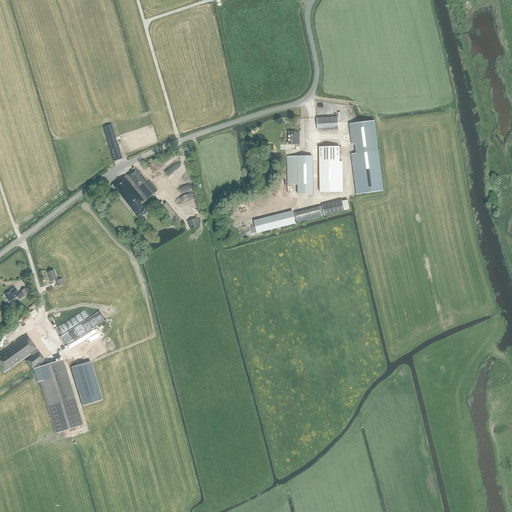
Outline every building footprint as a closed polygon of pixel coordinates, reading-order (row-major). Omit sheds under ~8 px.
[(340,120),(340,112),(337,113),(337,117),(316,118),(317,131),(338,129),(338,120),(340,120)] [(352,145),(355,144),(356,154),(351,154),(356,195),(383,191),(374,121),(349,124),(352,145)] [(122,159),(112,124),(103,127),(113,161),(122,159)] [(296,133),(289,133),(288,145),(295,145),(295,147),(299,147),(299,144),(299,133),(296,133)] [(339,162),(339,147),(319,147),(319,192),(343,192),(342,162),(339,162)] [(313,195),(312,156),(287,157),(287,185),(297,185),(297,195),(313,195)] [(150,181),(147,183),(136,169),(111,186),(129,210),(131,209),(135,214),(139,220),(149,212),(144,206),(143,207),(141,204),(155,193),(158,191),(150,181)] [(172,177),(175,183),(185,178),(183,173),(172,177)] [(105,190),(107,192),(106,192),(109,197),(113,194),(109,187),(105,190)] [(156,205),(171,225),(175,222),(177,225),(181,222),(165,202),(162,204),(161,201),(156,205)] [(322,217),(319,207),(292,214),(295,226),(298,225),(297,223),(322,217)] [(295,224),(292,212),(229,228),(232,239),(295,224)] [(196,217),(186,221),(189,229),(199,226),(196,217)] [(54,270),(47,273),(49,279),(50,282),(57,279),(54,270)] [(25,296),(28,294),(24,288),(21,290),(22,291),(18,294),(14,288),(4,295),(9,302),(17,296),(19,300),(25,296)] [(71,319),(75,325),(81,321),(81,320),(85,318),(82,313),(71,319)] [(48,364),(26,334),(0,353),(0,367),(4,373),(32,353),(33,355),(25,361),(31,369),(38,364),(40,367),(33,369),(37,382),(39,382),(55,433),(82,425),(62,360),(48,364)] [(90,361),(71,367),(83,406),(102,400),(90,361)]
